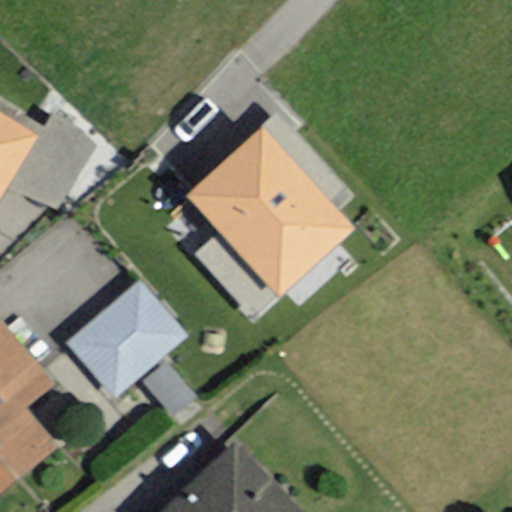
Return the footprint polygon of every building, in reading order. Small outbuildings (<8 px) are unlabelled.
[(0,165),(30,113),(0,96),(0,165)] [(0,177),(58,209),(92,147),(30,113),(0,165),(0,177)] [(263,126),(184,198),(279,301),(357,229),(263,126)] [(137,278),(68,335),(116,393),(185,336),(137,278)] [(0,322),(0,494),(61,442),(33,410),(58,389),(0,322)] [(306,511),(242,440),(161,511),(306,511)]
